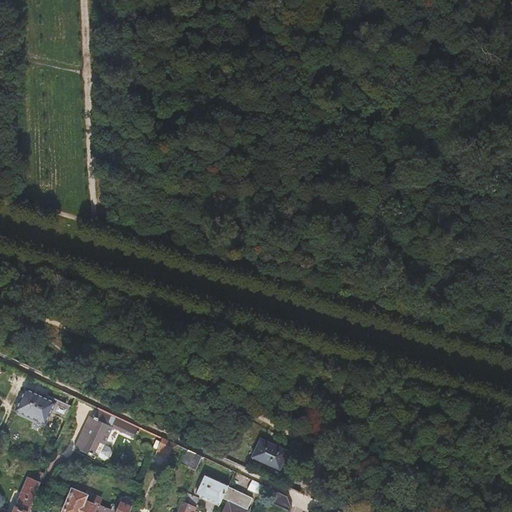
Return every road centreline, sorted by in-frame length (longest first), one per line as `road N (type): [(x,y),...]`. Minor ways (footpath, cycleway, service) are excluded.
road 1 (track): [(511,406),(0,251)]
road 2 (track): [(0,195),(511,350)]
road 3 (track): [(511,144),(446,149),(0,55)]
road 4 (track): [(322,445),(104,338),(0,299)]
road 5 (track): [(85,0),(90,222)]
road 6 (track): [(435,511),(322,445)]
